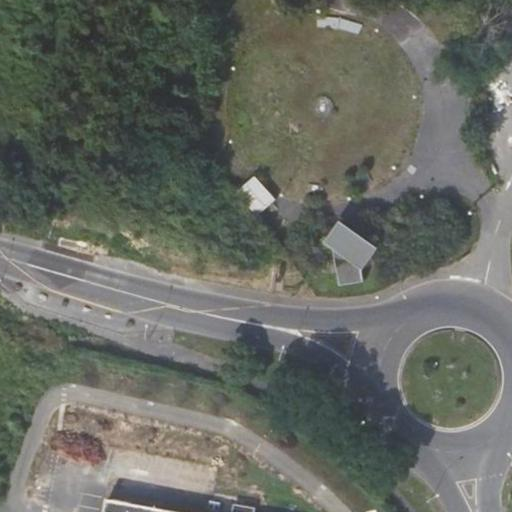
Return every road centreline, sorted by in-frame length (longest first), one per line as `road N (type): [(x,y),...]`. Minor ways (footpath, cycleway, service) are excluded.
road 1 (tertiary): [(273,336),(0,255)]
road 2 (unknown): [(55,511),(68,482),(81,478),(199,497)]
road 3 (tertiary): [(511,331),(488,311),(435,303),(385,335)]
